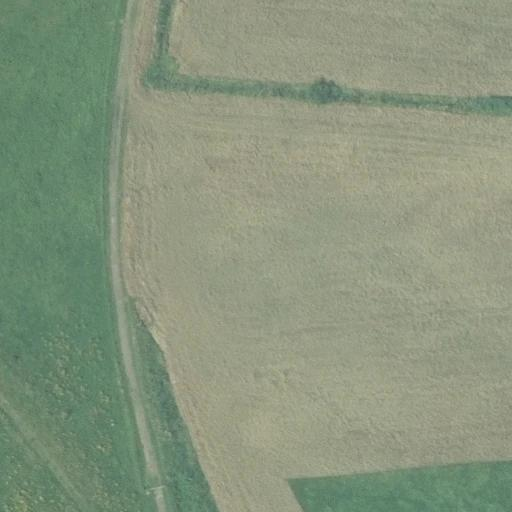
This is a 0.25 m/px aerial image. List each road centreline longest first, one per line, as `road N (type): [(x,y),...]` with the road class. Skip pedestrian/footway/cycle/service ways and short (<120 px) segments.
road 1 (track): [(136,0),(124,344),(161,511)]
road 2 (track): [(86,511),(0,401)]
